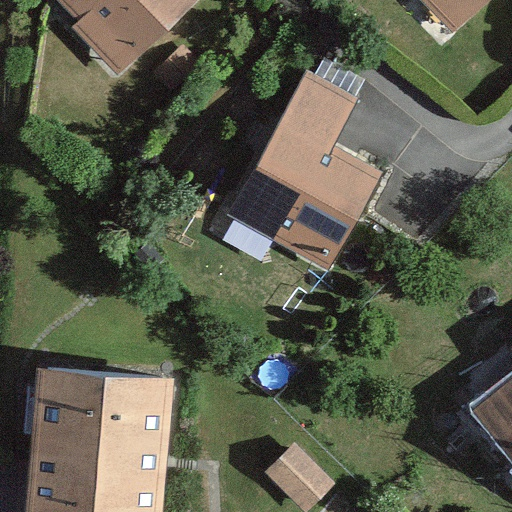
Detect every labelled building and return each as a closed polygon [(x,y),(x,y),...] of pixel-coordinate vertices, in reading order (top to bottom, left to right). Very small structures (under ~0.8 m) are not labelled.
[(210,0),(59,0),(141,82),(218,7),(210,0)] [(419,0),(447,30),(479,0),(419,0)] [(351,103),(299,76),(226,215),(326,267),(374,174),(327,149),(351,103)] [(511,343),(447,407),(511,472),(511,343)] [(161,511),(172,369),(35,358),(22,511),(161,511)] [(297,438),(269,468),(309,505),(337,475),(297,438)]
